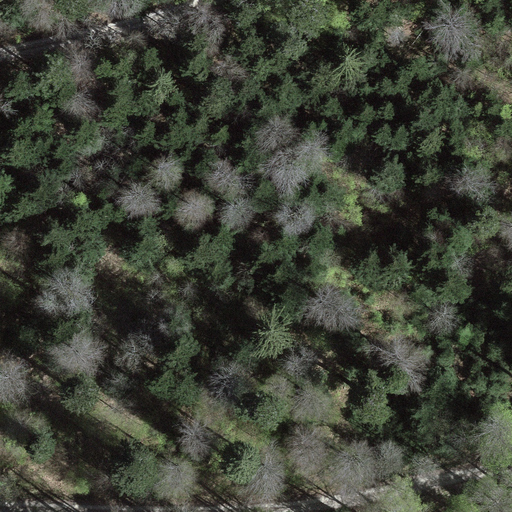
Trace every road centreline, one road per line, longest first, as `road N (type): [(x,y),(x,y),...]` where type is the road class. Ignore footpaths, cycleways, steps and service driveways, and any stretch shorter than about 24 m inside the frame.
road 1 (track): [(511,478),(338,504),(188,511)]
road 2 (track): [(239,0),(0,68)]
